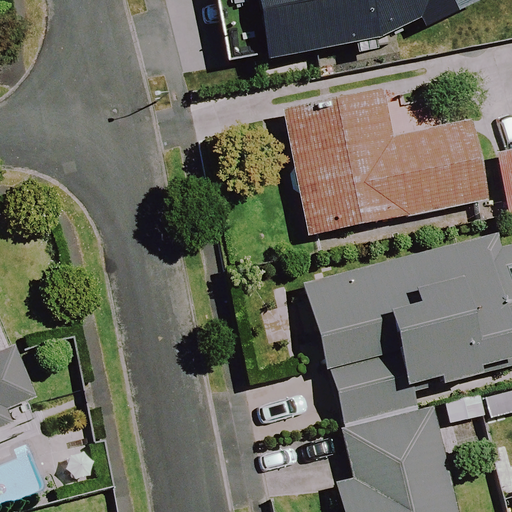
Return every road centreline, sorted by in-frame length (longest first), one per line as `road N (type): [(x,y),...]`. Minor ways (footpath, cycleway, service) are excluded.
road 1 (residential): [(107,118),(189,511)]
road 2 (residential): [(76,0),(107,118)]
